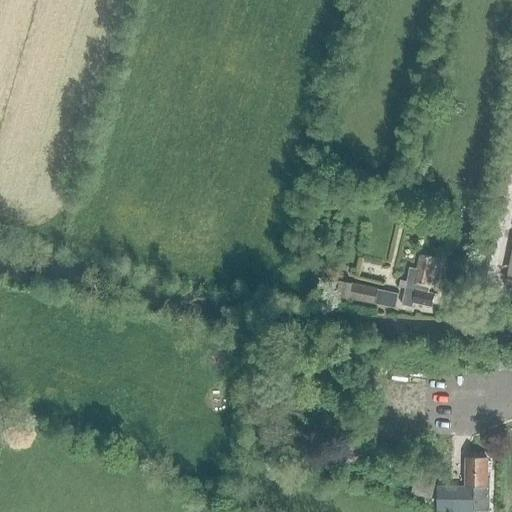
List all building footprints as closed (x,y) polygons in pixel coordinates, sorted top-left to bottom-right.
[(433,288),(439,259),(419,255),(416,269),(409,268),(401,305),(412,307),(413,303),(431,306),(434,294),(427,293),(429,287),(433,288)] [(338,281),(335,295),(374,303),(377,289),(338,281)] [(377,289),(374,303),(377,303),(381,305),(384,290),(377,289)] [(466,458),(465,487),(473,487),(473,502),(467,502),(467,511),(489,511),(489,479),(486,479),(486,458),(466,458)] [(404,466),(401,476),(414,479),(410,494),(430,499),(437,474),(404,466)] [(453,492),(436,492),(436,493),(436,508),(452,509),(452,510),(453,510),(453,492)]
